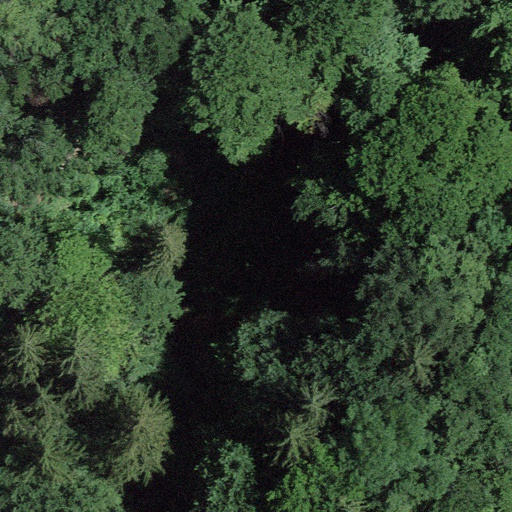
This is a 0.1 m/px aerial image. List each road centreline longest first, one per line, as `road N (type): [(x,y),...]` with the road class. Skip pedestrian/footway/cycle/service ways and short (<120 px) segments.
road 1 (unclassified): [(511,138),(353,310),(134,511)]
road 2 (track): [(0,481),(205,450)]
